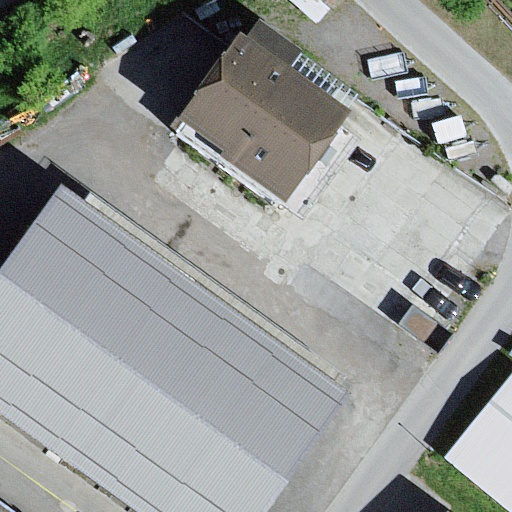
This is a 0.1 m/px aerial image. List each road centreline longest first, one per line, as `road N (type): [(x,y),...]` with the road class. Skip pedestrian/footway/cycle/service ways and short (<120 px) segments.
road 1 (unknown): [(386,462),(252,414),(30,352),(0,333)]
road 2 (unclassified): [(511,280),(352,511)]
road 3 (unclassified): [(393,0),(511,116)]
